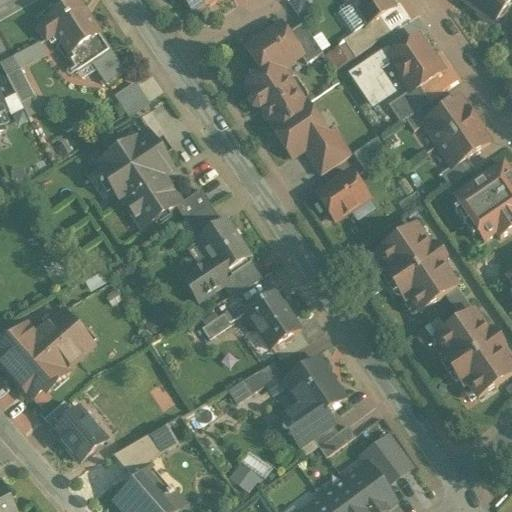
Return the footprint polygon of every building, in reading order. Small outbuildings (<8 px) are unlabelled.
[(184,0),(193,12),(211,0),(184,0)] [(386,0),(345,0),(348,5),(364,28),(365,29),(380,19),(393,10),(386,0)] [(460,0),(478,13),(478,17),(487,24),(493,24),(511,0),(460,0)] [(77,1),(46,22),(47,23),(37,30),(46,43),(56,37),(69,56),(99,35),(77,1)] [(364,28),(348,5),(339,11),(338,16),(352,36),(364,28)] [(352,36),(343,42),(354,59),(391,35),(380,19),(365,29),(364,28),(352,36)] [(322,55),(302,26),(287,36),(301,56),(300,57),(306,66),(322,55)] [(281,27),(265,38),(261,37),(251,44),(251,47),(246,50),(255,64),(258,62),(265,73),(277,66),(282,73),(290,67),(291,63),(300,57),(301,56),(287,36),(281,27)] [(99,35),(69,56),(71,59),(67,62),(77,77),(92,67),(106,87),(125,74),(99,35)] [(391,56),(387,59),(391,64),(410,92),(410,93),(418,88),(441,73),(418,38),(391,56)] [(391,64),(387,59),(391,56),(388,52),(351,76),(371,106),(382,98),(384,100),(395,93),(381,71),(391,64)] [(274,129),(305,107),(294,92),(295,88),(289,80),(286,79),(282,73),(277,66),(265,73),(249,85),(247,91),(252,98),(251,99),(250,104),(253,110),(259,111),(261,110),(274,129)] [(20,69),(5,77),(20,105),(35,98),(20,69)] [(134,86),(116,99),(130,119),(148,106),(134,86)] [(410,92),(388,107),(400,125),(405,121),(430,105),(418,88),(410,93),(410,92)] [(0,136),(5,133),(0,123),(0,118),(9,114),(0,97),(0,136)] [(437,116),(422,126),(423,127),(451,168),(452,170),(466,160),(489,144),(459,100),(437,116)] [(430,105),(405,121),(413,134),(423,127),(422,126),(437,116),(430,105)] [(305,107),(274,129),(272,130),(276,136),(278,136),(279,136),(283,142),(282,143),(282,145),(292,159),(303,152),(327,136),(326,134),(320,126),(321,122),(313,109),(309,109),(307,106),(305,107)] [(327,136),(303,152),(321,178),(350,158),(332,130),(326,134),(327,136)] [(148,135),(137,142),(136,140),(99,166),(99,167),(96,169),(121,207),(124,205),(142,231),(176,209),(180,206),(162,180),(173,173),(148,135)] [(377,140),(353,156),(365,174),(388,158),(377,140)] [(466,160),(452,170),(451,168),(440,176),(449,188),(473,171),(466,160)] [(511,178),(504,166),(454,200),(484,244),(496,236),(500,241),(511,232),(511,178)] [(350,174),(317,196),(336,224),(369,202),(350,174)] [(201,192),(180,206),(176,209),(185,223),(211,208),(201,192)] [(211,208),(185,223),(197,241),(221,225),(211,208)] [(197,241),(211,262),(222,279),(250,260),(225,222),(221,225),(197,241)] [(437,252),(429,250),(415,229),(379,254),(389,269),(383,272),(405,304),(410,300),(420,315),(446,297),(456,290),(442,269),(444,261),(437,252)] [(211,262),(183,280),(199,304),(223,288),(218,281),(222,279),(211,262)] [(473,315),(456,290),(446,297),(463,322),(473,315)] [(276,296),(246,314),(270,353),(300,335),(276,296)] [(27,328),(14,339),(12,337),(0,347),(0,367),(2,371),(5,371),(19,386),(19,389),(27,398),(30,399),(31,401),(45,389),(47,392),(67,375),(65,372),(92,348),(63,315),(44,331),(43,329),(34,337),(27,328)] [(487,335),(473,315),(463,322),(437,340),(447,354),(441,358),(463,389),(468,386),(478,400),(511,376),(511,371),(500,354),(502,346),(495,337),(487,335)] [(225,318),(202,332),(210,344),(233,330),(225,318)] [(318,361),(282,385),(298,409),(279,422),(298,450),(312,440),(331,427),(334,425),(326,414),(345,401),(318,361)] [(273,366),(240,385),(249,399),(281,378),(273,366)] [(64,404),(44,420),(54,431),(73,415),(64,404)] [(105,441),(79,410),(73,415),(54,431),(80,463),(105,441)] [(331,427),(312,440),(318,450),(338,436),(331,427)] [(338,436),(318,450),(326,461),(355,440),(347,429),(338,436)] [(148,438),(113,458),(125,472),(157,454),(148,438)] [(409,468),(388,439),(375,448),(396,477),(409,468)] [(396,477),(375,448),(360,459),(366,468),(368,467),(382,488),(396,477)] [(248,491),(267,471),(252,457),(233,477),(248,491)] [(382,488),(368,467),(366,468),(345,484),(364,511),(383,511),(395,504),(382,488)] [(167,497),(147,474),(113,503),(121,511),(180,511),(185,508),(171,493),(167,497)] [(364,511),(345,484),(322,501),(329,511),(364,511)] [(1,487),(0,487),(0,511),(14,511),(2,486),(1,486),(1,487)] [(307,511),(329,511),(322,501),(307,511)]
